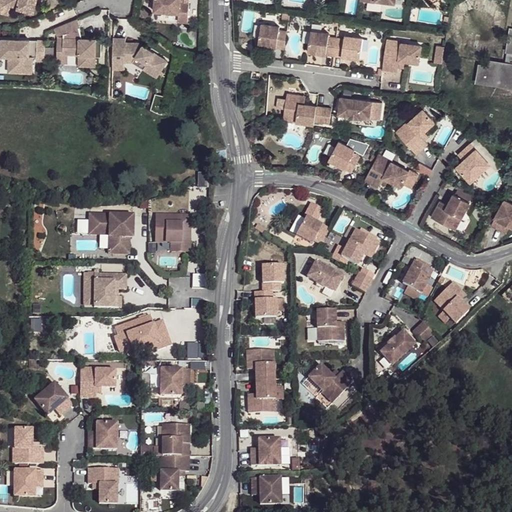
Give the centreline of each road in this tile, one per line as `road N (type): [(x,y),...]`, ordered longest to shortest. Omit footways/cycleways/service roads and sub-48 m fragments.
road 1 (residential): [(239,176),(228,246),(222,481),(203,511)]
road 2 (unclassified): [(239,176),(330,188),(407,230)]
road 3 (residential): [(220,0),(222,94),(239,176)]
